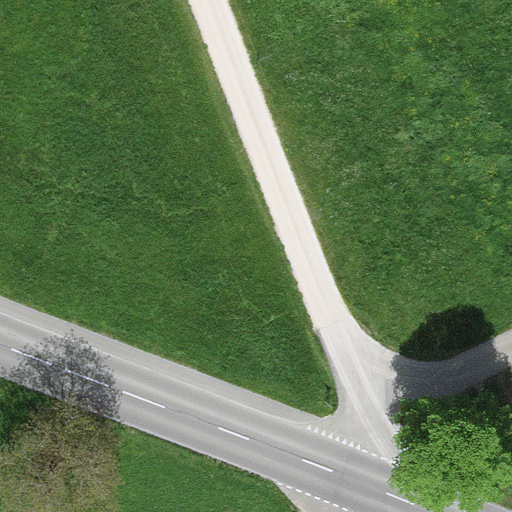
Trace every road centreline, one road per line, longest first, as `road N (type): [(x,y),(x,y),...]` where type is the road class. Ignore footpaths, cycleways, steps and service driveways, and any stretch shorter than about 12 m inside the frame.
road 1 (tertiary): [(0,341),(437,511)]
road 2 (track): [(372,405),(326,309),(208,0)]
road 3 (track): [(364,511),(358,482),(372,405),(511,350)]
